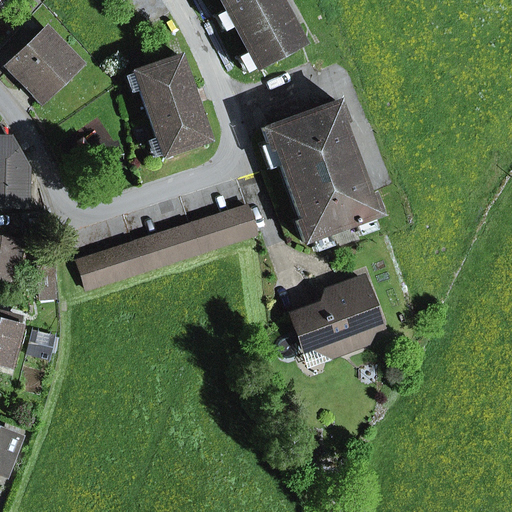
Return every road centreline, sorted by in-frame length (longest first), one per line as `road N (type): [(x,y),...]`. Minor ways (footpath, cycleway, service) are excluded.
road 1 (residential): [(177,0),(248,163),(73,213),(0,98)]
road 2 (unknown): [(248,163),(311,277)]
